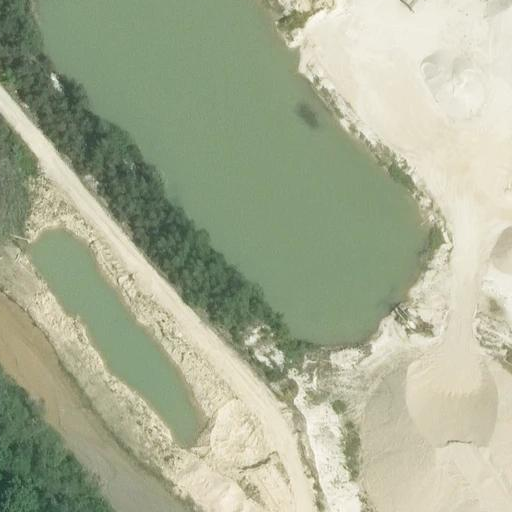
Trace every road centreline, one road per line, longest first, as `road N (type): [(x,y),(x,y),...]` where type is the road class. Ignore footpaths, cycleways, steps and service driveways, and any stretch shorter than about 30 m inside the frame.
road 1 (track): [(342,511),(333,456),(259,383),(0,82)]
road 2 (track): [(340,502),(511,324)]
